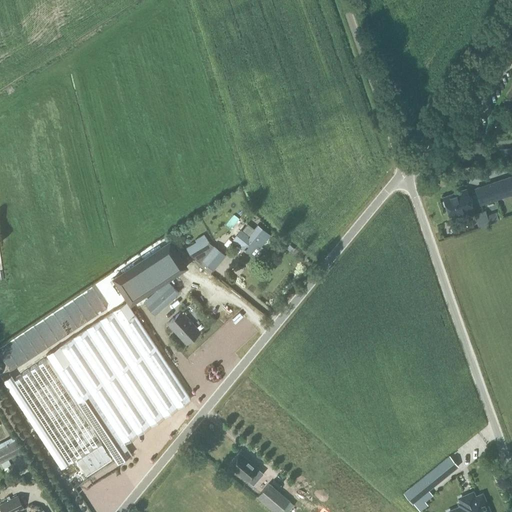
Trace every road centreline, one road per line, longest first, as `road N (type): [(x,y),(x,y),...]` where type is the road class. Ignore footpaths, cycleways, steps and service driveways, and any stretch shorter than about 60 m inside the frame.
road 1 (unclassified): [(404,170),(121,511)]
road 2 (unclassified): [(511,474),(404,170)]
road 3 (unclassified): [(404,170),(511,15)]
road 4 (unclassified): [(404,170),(343,0)]
